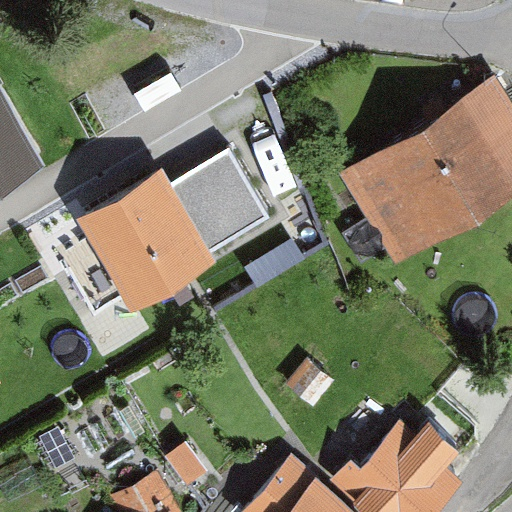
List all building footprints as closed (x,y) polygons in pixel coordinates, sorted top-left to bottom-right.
[(0,192),(46,168),(0,85),(0,192)] [(511,193),(511,131),(484,86),(342,172),(398,263),(511,193)] [(232,154),(175,183),(215,260),(272,230),(232,154)] [(78,218),(131,320),(196,286),(222,273),(215,260),(175,183),(168,171),(78,218)] [(334,379),(309,361),(290,387),(314,406),(334,379)] [(452,455),(407,414),(359,467),(353,461),(334,481),(368,511),(428,511),(456,482),(440,468),(452,455)] [(340,511),(290,465),(246,511),(340,511)] [(183,511),(165,477),(114,505),(118,511),(183,511)]
